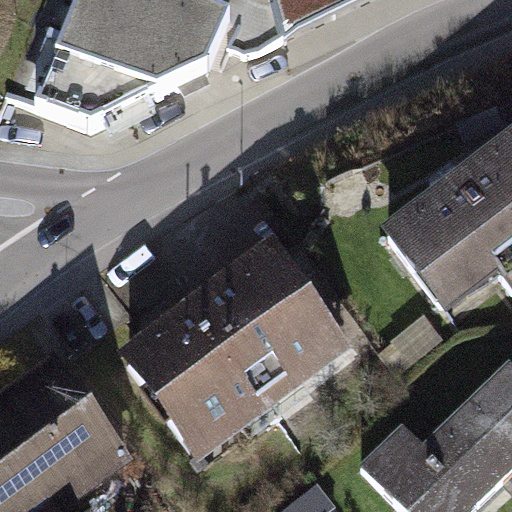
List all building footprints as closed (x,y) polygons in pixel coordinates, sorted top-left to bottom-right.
[(231,23),(169,0),(91,0),(48,115),(95,133),(210,77),(231,23)] [(273,0),(288,35),(371,0),(273,0)] [(511,143),(508,138),(374,237),(438,319),(492,284),(509,303),(511,300),(511,143)] [(266,250),(114,362),(188,463),(343,354),(266,250)] [(68,511),(132,466),(54,360),(0,399),(0,511),(68,511)] [(511,376),(504,368),(415,446),(397,426),(353,469),(390,511),(467,511),(511,470),(511,376)]
